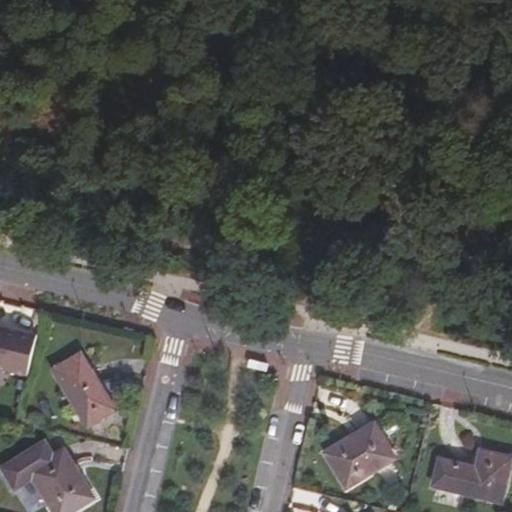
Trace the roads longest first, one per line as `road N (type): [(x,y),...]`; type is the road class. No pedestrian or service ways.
road 1 (track): [(311,346),(327,314),(333,253),(345,0)]
road 2 (tertiary): [(511,391),(311,346)]
road 3 (residential): [(176,314),(133,511)]
road 4 (tertiary): [(176,314),(0,269)]
road 5 (residential): [(277,511),(311,346)]
road 6 (track): [(511,265),(420,324),(406,368)]
road 7 (tertiary): [(311,346),(176,314)]
